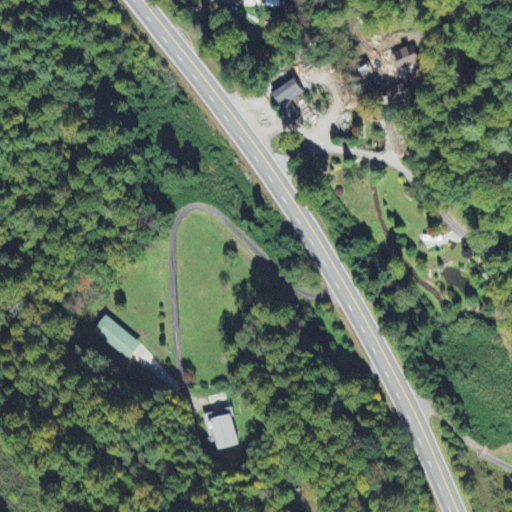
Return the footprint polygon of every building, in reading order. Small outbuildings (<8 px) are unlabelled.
[(279,0),(270,0),(243,0),(243,7),(266,8),(266,7),(278,8),(279,0)] [(304,95),(294,79),(271,94),(281,109),(276,112),(287,129),(301,120),(290,104),(304,95)] [(495,281),(492,267),(481,270),(484,284),(495,281)] [(128,363),(142,347),(107,318),(93,334),(128,363)] [(202,418),(208,438),(214,437),(218,453),(240,447),(231,410),(202,418)]
